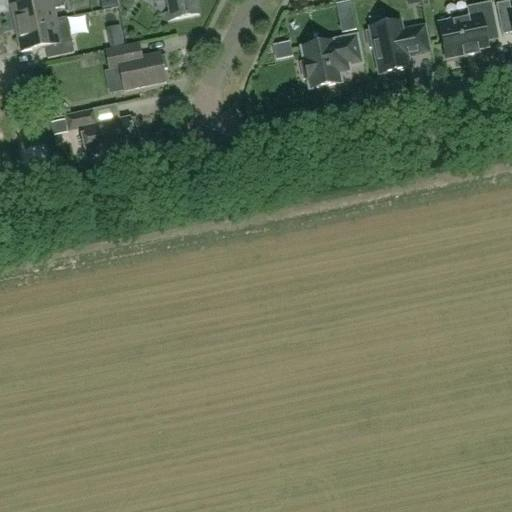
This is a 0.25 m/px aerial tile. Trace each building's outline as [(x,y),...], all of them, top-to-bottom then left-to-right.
[(16,30),(55,22),(53,10),(63,8),(61,0),(34,0),(35,2),(11,7),(16,30)] [(165,0),(168,13),(161,15),(163,24),(197,17),(193,0),(165,0)] [(511,11),(511,12),(509,3),(496,6),(502,36),(511,34),(511,11)] [(498,40),(491,5),(468,9),(470,17),(450,21),(450,23),(439,26),(446,61),(464,57),(464,59),(478,56),(477,51),(487,49),(485,38),(497,36),(498,40)] [(60,45),(55,22),(16,30),(20,54),(44,49),(47,61),(72,56),(70,43),(60,45)] [(407,59),(429,54),(424,29),(401,33),(399,23),(370,29),(371,32),(366,33),(369,50),(374,49),(380,76),(409,70),(407,59)] [(308,80),(310,91),(340,85),(338,74),(347,72),(347,73),(348,73),(347,67),(361,64),(356,39),(340,42),(341,44),(332,46),(332,43),(302,50),(305,64),(300,65),(304,81),(308,80)] [(159,56),(142,59),(140,47),(130,49),(105,54),(109,73),(118,71),(123,94),(165,86),(164,83),(168,82),(163,57),(159,58),(159,56)] [(128,123),(128,120),(95,127),(92,113),(65,119),(68,133),(79,131),(85,159),(133,149),(133,146),(137,145),(132,122),(128,123)]
